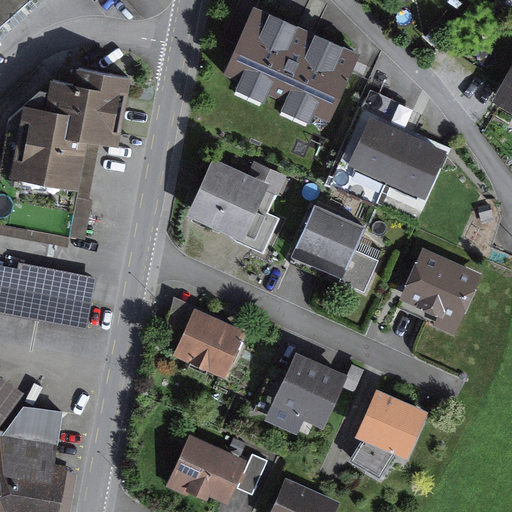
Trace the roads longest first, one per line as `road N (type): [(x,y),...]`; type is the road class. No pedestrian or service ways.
road 1 (residential): [(139,254),(170,260),(455,389)]
road 2 (residential): [(347,0),(426,77),(511,190)]
road 3 (tertiary): [(139,254),(94,501)]
road 4 (tertiary): [(179,43),(139,254)]
road 5 (residential): [(179,43),(120,27),(26,48),(0,71)]
road 6 (unknown): [(139,254),(104,243),(76,250),(0,242)]
